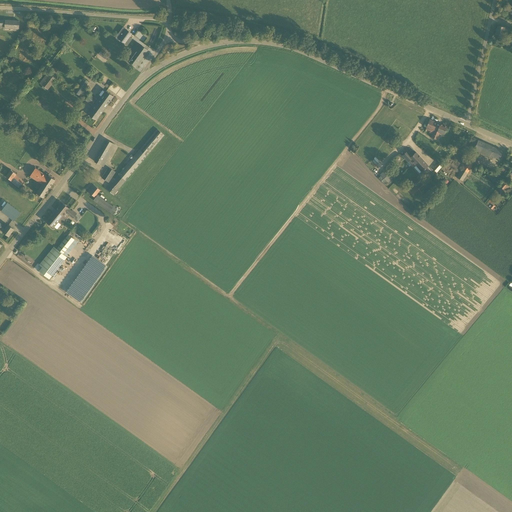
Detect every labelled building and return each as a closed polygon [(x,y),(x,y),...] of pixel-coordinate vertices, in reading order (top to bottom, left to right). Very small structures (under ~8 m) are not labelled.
[(5,29),(19,30),(19,21),(5,20),(5,29)] [(509,33),(510,28),(497,26),(496,34),(503,36),(504,32),(509,33)] [(125,44),(127,41),(129,42),(132,39),(129,37),(132,34),(126,30),(119,40),(125,44)] [(141,45),(138,43),(130,55),(132,57),(128,62),(135,67),(148,50),(141,45)] [(58,74),(66,64),(61,60),(53,70),(58,74)] [(53,80),(56,76),(51,72),(48,76),(53,80)] [(46,88),(53,80),(48,76),(42,84),(46,88)] [(79,96),(88,82),(83,78),(74,92),(79,96)] [(105,107),(113,97),(103,89),(96,99),(95,100),(97,103),(98,102),(105,107)] [(97,103),(95,100),(96,99),(90,94),(85,100),(91,105),(90,106),(94,108),(89,114),(96,120),(105,107),(98,102),(97,103)] [(63,113),(66,118),(73,112),(70,108),(63,113)] [(430,120),(427,127),(431,129),(429,133),(433,134),(431,138),(437,140),(440,133),(444,135),(447,127),(440,124),(437,123),(430,120)] [(114,195),(165,135),(157,129),(106,189),(114,195)] [(385,141),(390,146),(394,142),(389,137),(385,141)] [(499,159),(503,151),(474,138),(469,148),(489,157),(489,158),(493,160),(494,157),(499,159)] [(108,159),(116,145),(107,140),(99,154),(95,162),(103,166),(107,159),(108,159)] [(45,142),(39,150),(45,155),(51,146),(45,142)] [(408,162),(410,160),(414,163),(420,157),(416,152),(416,153),(415,151),(414,151),(413,150),(411,151),(410,151),(409,152),(408,151),(403,155),(408,162)] [(473,164),(478,156),(473,153),(468,161),(467,161),(457,178),(463,181),(473,164)] [(422,171),(428,166),(420,157),(414,163),(411,165),(414,168),(417,165),(420,169),(418,171),(419,173),(422,171)] [(389,184),(393,180),(392,179),(395,175),(387,167),(380,174),(381,175),(388,182),(388,183),(389,184)] [(43,184),(37,194),(43,198),(55,180),(48,175),(48,176),(36,168),(31,176),(43,184)] [(107,181),(114,171),(108,168),(102,178),(107,181)] [(15,175),(11,171),(7,177),(11,180),(15,175)] [(409,191),(415,197),(421,191),(421,192),(427,186),(421,180),(420,181),(417,178),(412,183),(415,186),(409,191)] [(94,185),(88,192),(95,197),(100,190),(94,185)] [(94,200),(113,215),(117,209),(98,195),(94,200)] [(21,213),(7,203),(2,211),(14,221),(21,213)] [(72,211),(62,203),(56,210),(63,216),(66,212),(72,217),(76,213),(73,210),(72,211)] [(66,218),(63,216),(56,210),(46,222),(53,228),(58,222),(62,225),(63,223),(62,222),(66,218)] [(8,225),(6,227),(0,223),(0,230),(9,236),(14,230),(8,225)] [(63,254),(75,240),(71,237),(42,267),(39,271),(49,279),(67,257),(63,254)] [(80,302),(104,265),(89,255),(65,293),(80,302)] [(35,277),(47,285),(50,282),(38,273),(35,277)]
